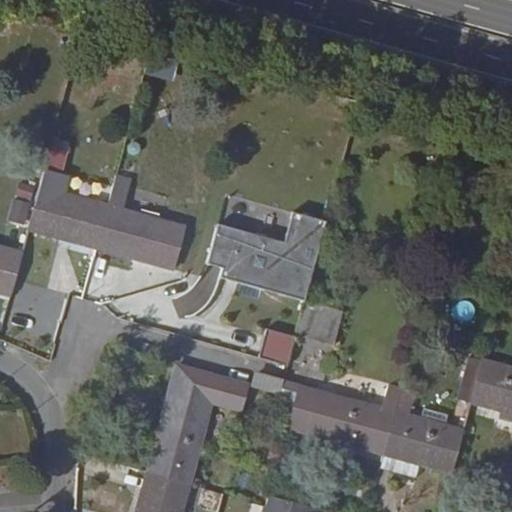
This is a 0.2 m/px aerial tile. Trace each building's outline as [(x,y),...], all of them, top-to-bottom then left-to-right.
[(52,147),(45,172),(61,176),(67,151),(52,147)] [(116,176),(107,205),(96,248),(175,270),(186,227),(122,209),(131,180),(116,176)] [(25,226),(35,189),(18,184),(8,221),(25,226)] [(96,248),(107,205),(41,187),(28,230),(60,238),(58,244),(94,254),(96,248)] [(205,273),(308,298),(327,222),(293,214),(285,242),(217,225),(205,273)] [(0,246),(0,293),(10,296),(22,253),(0,246)] [(303,302),(294,335),(335,345),(343,313),(303,302)] [(267,327),(258,358),(286,366),(294,335),(267,327)] [(470,400),(481,360),(481,359),(470,356),(458,400),(470,403),(470,402),(470,400)] [(511,368),(481,360),(470,400),(470,402),(500,411),(499,418),(511,421),(511,368)] [(176,365),(147,474),(190,485),(212,403),(243,411),(249,385),(176,365)] [(280,389),(282,380),(283,379),(259,372),(255,387),(286,396),(287,391),(280,389)] [(382,455),(400,388),(389,385),(382,408),(282,380),(280,389),(287,391),(295,393),(295,394),(286,428),(382,455)] [(384,455),(420,464),(451,473),(462,431),(410,416),(416,393),(400,388),(382,455),(384,455)] [(416,477),(420,464),(384,455),(380,468),(416,477)] [(182,511),(190,485),(147,474),(135,511),(182,511)]
